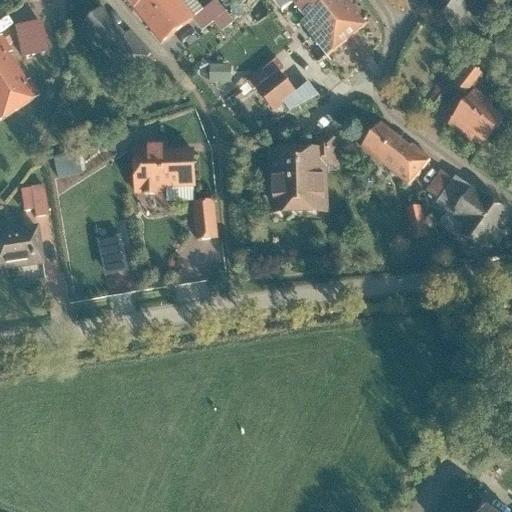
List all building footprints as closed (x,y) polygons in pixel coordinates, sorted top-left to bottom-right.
[(159,0),(127,0),(140,15),(159,0)] [(194,22),(177,0),(159,0),(140,15),(165,46),(194,22)] [(336,0),(289,0),(315,33),(331,20),(324,10),(336,0)] [(368,29),(347,0),(338,0),(324,10),(331,20),(315,33),(331,56),(368,29)] [(460,32),(480,0),(440,0),(431,14),(460,32)] [(226,15),(217,4),(194,23),(202,33),(226,15)] [(127,40),(105,15),(87,31),(130,82),(156,60),(134,35),(127,40)] [(233,82),(233,65),(213,65),(212,82),(233,82)] [(481,79),(471,72),(458,89),(468,97),(481,79)] [(297,98),(281,77),(259,93),(275,114),(297,98)] [(0,109),(19,94),(12,86),(4,93),(0,88),(0,109)] [(488,150),(507,126),(491,113),(495,109),(478,95),(449,131),(474,151),(480,144),(488,150)] [(413,154),(382,129),(361,156),(410,196),(435,165),(416,150),(413,154)] [(332,214),(330,168),(341,168),(341,143),(271,146),(273,216),(332,214)] [(166,151),(136,152),(137,195),(146,195),(146,202),(167,201),(166,192),(198,191),(197,157),(166,158),(166,151)] [(25,215),(50,213),(48,185),(22,188),(25,215)] [(481,256),(510,219),(472,191),(451,219),(464,229),(457,238),(481,256)] [(219,242),(215,204),(194,207),(199,245),(219,242)] [(37,228),(0,234),(0,275),(44,268),(37,228)]
